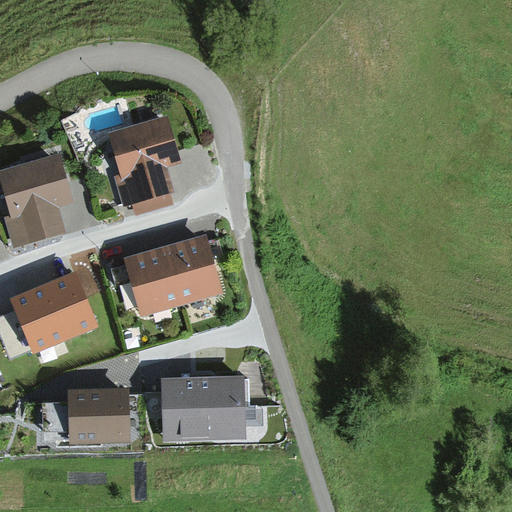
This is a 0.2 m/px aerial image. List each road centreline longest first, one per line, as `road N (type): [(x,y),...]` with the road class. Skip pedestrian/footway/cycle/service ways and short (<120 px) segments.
road 1 (residential): [(0,97),(83,58),(129,54),(183,64),(211,89),(237,194)]
road 2 (residential): [(237,194),(0,273)]
road 3 (residential): [(264,325),(328,511)]
road 4 (residential): [(132,364),(264,325)]
road 5 (residential): [(237,194),(264,325)]
